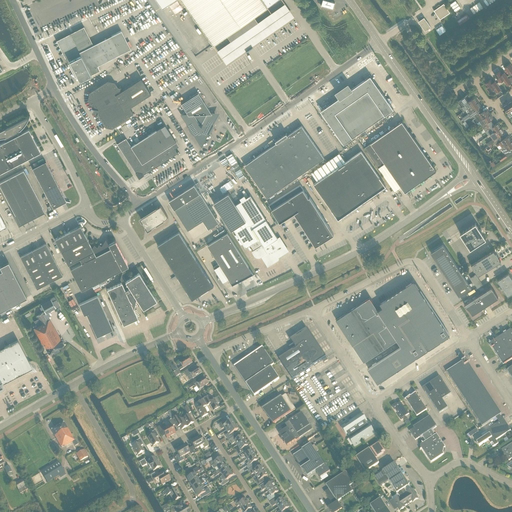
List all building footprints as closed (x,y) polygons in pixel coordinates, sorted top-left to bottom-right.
[(156,0),(162,7),(171,0),(181,0),(213,45),(277,0),(156,0)] [(335,3),(324,0),(323,0),(321,6),(333,9),(335,3)] [(440,20),(450,13),(444,4),(434,11),(440,20)] [(425,31),(431,27),(427,21),(426,22),(424,19),(420,22),(422,25),(421,25),(425,31)] [(100,70),(97,66),(131,49),(121,30),(93,45),(84,27),(57,41),(75,77),(77,76),(79,81),(83,78),(85,79),(86,77),(90,75),(100,70)] [(505,78),(500,71),(494,74),(499,82),(503,79),(507,85),(511,83),(507,76),(505,78)] [(352,138),(393,109),(376,84),(370,76),(350,90),(348,87),(339,93),(341,96),(321,111),(344,144),(352,138)] [(129,108),(151,94),(141,78),(120,92),(119,91),(119,89),(117,88),(114,83),(108,82),(90,93),(88,100),(94,108),(92,108),(98,109),(96,115),(97,115),(97,113),(105,126),(112,127),(133,113),(129,108)] [(489,92),(493,89),(496,93),(501,89),(497,83),(494,85),(490,79),(485,83),(487,86),(486,87),(489,92)] [(211,114),(198,93),(181,104),(188,115),(182,115),(188,125),(188,128),(189,130),(191,133),(192,134),(194,136),(195,135),(201,145),(207,135),(209,133),(210,132),(212,129),(212,127),(213,124),(212,124),(216,117),(214,114),(211,114)] [(474,97),(469,101),(465,96),(460,100),(463,104),(464,104),(467,109),(477,101),(474,97)] [(476,113),(474,110),(481,106),(477,101),(467,109),(469,112),(468,113),(470,117),(473,115),(476,113)] [(511,116),(511,109),(507,103),(503,106),(510,117),(511,116)] [(476,113),(473,115),(475,117),(479,114),(482,119),(490,114),(487,109),(481,113),(479,111),(476,113)] [(30,114),(29,114),(28,117),(5,129),(5,128),(0,130),(0,138),(2,138),(4,138),(5,141),(0,143),(12,166),(40,152),(29,129),(21,132),(20,130),(23,127),(26,123),(28,119),(30,114)] [(482,126),(483,129),(489,125),(487,122),(493,118),(490,114),(482,119),(479,121),(482,126)] [(380,137),(371,143),(364,148),(394,191),(401,187),(405,192),(436,171),(402,122),(381,136),(380,135),(379,136),(380,137)] [(483,129),(485,131),(488,129),(491,134),(501,127),(497,122),(490,127),(489,125),(483,129)] [(252,160),(262,174),(254,180),(267,198),(324,158),(302,125),(288,135),(286,133),(275,141),(277,143),(252,160)] [(493,139),(494,142),(499,138),(498,136),(504,132),(501,127),(491,134),(490,134),(493,139)] [(171,145),(176,142),(170,133),(166,136),(160,128),(131,146),(126,138),(118,143),(119,144),(118,145),(116,143),(138,176),(137,175),(141,176),(140,176),(140,177),(177,153),(171,145)] [(499,149),(500,148),(511,140),(508,136),(501,141),(499,138),(494,142),(496,144),(497,144),(500,148),(499,149)] [(505,155),(511,152),(509,149),(511,146),(511,141),(511,140),(500,148),(504,154),(505,155)] [(0,172),(12,166),(0,143),(0,172)] [(339,153),(311,173),(318,182),(314,184),(338,219),(386,186),(361,151),(345,162),(339,153)] [(66,201),(45,161),(32,168),(53,208),(66,201)] [(42,206),(23,170),(0,181),(0,185),(20,224),(43,211),(44,212),(45,212),(42,206)] [(208,229),(219,223),(194,185),(169,201),(188,231),(203,221),(208,229)] [(269,205),(280,222),(294,213),(315,246),(334,234),(310,196),(308,198),(300,185),(269,205)] [(251,195),(246,198),(244,195),(240,198),(241,201),(236,205),(246,221),(233,229),(246,248),(250,245),(254,250),(252,251),(254,254),(254,253),(257,256),(261,256),(268,266),(276,261),(275,259),(288,251),(280,238),(279,239),(276,236),(251,195)] [(168,217),(161,206),(140,219),(148,230),(168,217)] [(470,249),(486,239),(476,223),(460,233),(470,249)] [(81,263),(72,268),(84,289),(122,269),(123,271),(122,276),(124,274),(126,271),(124,268),(128,265),(115,240),(109,243),(106,239),(102,244),(100,243),(99,245),(98,244),(97,247),(94,245),(92,248),(80,226),(54,239),(68,265),(80,258),(82,263),(81,263)] [(157,244),(169,263),(190,249),(179,232),(162,243),(161,242),(157,244)] [(207,246),(219,264),(213,268),(223,283),(229,279),(233,286),(254,275),(237,249),(227,233),(207,246)] [(46,243),(20,257),(37,289),(62,276),(46,243)] [(443,244),(430,252),(459,296),(471,288),(443,244)] [(213,286),(190,249),(169,263),(193,300),(197,298),(196,297),(213,286)] [(471,265),(478,276),(501,261),(494,250),(471,265)] [(0,311),(27,298),(14,273),(8,262),(0,266),(0,267),(2,271),(0,271),(0,311)] [(120,280),(121,282),(107,289),(123,324),(138,318),(134,309),(134,305),(135,306),(137,305),(135,302),(136,298),(143,309),(156,301),(139,273),(126,281),(123,277),(124,274),(122,276),(120,280)] [(508,296),(511,293),(511,278),(509,273),(498,280),(502,287),(500,288),(502,290),(503,290),(508,296)] [(470,278),(478,290),(483,286),(476,274),(470,278)] [(378,310),(397,340),(401,346),(367,368),(377,383),(449,335),(413,280),(380,303),(383,307),(378,310)] [(469,309),(472,314),(498,298),(491,287),(464,305),(469,309)] [(111,330),(112,328),(97,295),(79,303),(84,314),(86,313),(96,335),(98,335),(101,334),(102,335),(105,334),(104,333),(111,330)] [(54,297),(51,299),(56,308),(60,306),(56,300),(54,297)] [(364,362),(397,340),(378,310),(370,298),(336,320),(364,362)] [(45,312),(43,313),(43,312),(37,316),(42,324),(33,329),(42,345),(43,345),(48,354),(54,351),(54,353),(59,350),(58,349),(64,346),(62,343),(63,342),(63,340),(61,340),(49,320),(48,321),(44,314),(45,313),(46,313),(56,308),(51,299),(41,305),(42,307),(43,309),(45,312)] [(290,340),(293,344),(289,347),(291,350),(279,359),(286,370),(292,379),(326,357),(319,347),(307,328),(290,340)] [(490,345),(503,365),(511,358),(511,331),(511,329),(490,343),(490,345)] [(30,363),(28,360),(18,340),(0,349),(0,377),(2,382),(3,383),(28,370),(29,369),(30,368),(30,366),(30,365),(30,363)] [(274,364),(261,345),(261,346),(262,347),(251,355),(250,358),(247,358),(234,366),(232,366),(234,367),(254,396),(254,395),(279,378),(271,366),(274,364)] [(180,371),(192,363),(188,357),(180,363),(182,367),(178,369),(180,371)] [(463,361),(446,372),(482,426),(496,417),(499,422),(487,430),(489,434),(477,442),(479,446),(488,440),(493,447),(498,444),(496,440),(511,430),(504,419),(502,420),(499,415),(501,414),(467,362),(463,361)] [(193,378),(201,373),(197,367),(191,372),(189,369),(184,372),(187,377),(190,375),(193,378)] [(431,382),(442,399),(451,394),(440,376),(431,382)] [(195,387),(196,387),(198,390),(208,383),(204,378),(198,382),(197,380),(188,385),(190,389),(194,386),(195,387)] [(431,382),(422,388),(439,413),(448,407),(442,399),(431,382)] [(405,399),(417,416),(427,409),(416,393),(417,392),(416,392),(411,395),(405,399)] [(268,417),(273,425),(296,409),(286,394),(264,408),(269,417),(268,417)] [(208,396),(203,399),(207,406),(209,404),(213,411),(219,408),(217,404),(219,403),(216,398),(214,399),(211,401),(208,396)] [(202,418),(207,415),(203,408),(206,406),(203,399),(197,402),(200,407),(197,409),(202,418)] [(393,407),(399,416),(398,416),(400,419),(401,419),(409,413),(408,414),(400,402),(402,402),(401,401),(393,407)] [(467,410),(458,416),(464,425),(473,419),(467,410)] [(340,426),(347,436),(348,435),(349,436),(347,437),(354,447),(363,441),(361,440),(364,438),(365,440),(375,433),(368,423),(367,424),(367,423),(368,422),(361,412),(348,420),(350,422),(346,425),(344,423),(340,426)] [(287,446),(300,438),(297,434),(310,426),(301,413),(285,424),(287,428),(279,434),(287,446)] [(188,426),(193,423),(189,415),(183,418),(188,426)] [(464,425),(458,416),(449,422),(455,431),(464,425)] [(182,419),(179,421),(177,417),(172,419),(175,425),(178,424),(181,430),(187,426),(182,419)] [(416,427),(409,431),(415,440),(422,436),(424,439),(433,433),(431,430),(436,427),(430,417),(416,426),(416,427)] [(166,427),(171,436),(176,433),(172,426),(174,425),(171,419),(167,422),(169,425),(166,427)] [(221,429),(224,428),(226,431),(234,425),(231,420),(227,423),(225,420),(218,425),(221,429)] [(74,440),(64,422),(51,430),(61,447),(64,445),(65,446),(72,442),(75,446),(78,444),(75,440),(74,440)] [(157,428),(160,433),(163,432),(166,438),(171,436),(166,427),(163,429),(161,425),(157,428)] [(235,435),(233,433),(238,430),(234,425),(226,431),(227,433),(225,435),(228,440),(234,437),(233,436),(235,435)] [(152,435),(148,437),(153,446),(159,443),(155,438),(158,436),(155,430),(150,433),(152,435)] [(445,447),(441,440),(436,434),(435,435),(433,433),(424,439),(425,441),(423,443),(421,441),(422,443),(422,444),(421,444),(421,445),(420,446),(420,447),(421,448),(421,449),(419,450),(420,450),(421,449),(430,463),(444,454),(443,452),(444,448),(445,447)] [(204,448),(209,446),(205,440),(203,442),(199,435),(194,438),(199,447),(202,445),(204,448)] [(234,437),(228,440),(231,445),(235,442),(237,445),(244,440),(241,435),(235,439),(234,437)] [(198,452),(197,448),(199,447),(194,438),(190,441),(193,446),(190,448),(193,453),(194,454),(198,452)] [(143,445),(140,439),(135,442),(136,444),(133,446),(138,455),(143,452),(140,446),(143,445)] [(241,449),(248,445),(244,440),(237,445),(239,448),(235,451),(238,455),(243,452),(241,449)] [(378,442),(356,457),(365,472),(379,463),(375,458),(383,453),(382,452),(384,451),(378,442)] [(511,442),(502,450),(504,453),(506,457),(509,461),(511,459),(511,458),(511,442)] [(180,447),(185,455),(189,453),(191,455),(193,453),(190,448),(188,449),(184,444),(180,447)] [(310,444),(293,456),(307,477),(316,471),(320,478),(330,471),(325,464),(324,465),(310,444)] [(180,447),(175,449),(178,455),(175,456),(179,463),(184,460),(182,457),(185,455),(180,447)] [(80,461),(88,457),(84,449),(76,454),(80,461)] [(247,460),(254,455),(251,450),(244,454),(243,452),(238,455),(241,459),(245,457),(247,460)] [(8,477),(13,475),(9,466),(6,467),(1,455),(0,455),(0,465),(2,464),(4,469),(4,468),(8,477)] [(254,455),(247,460),(248,462),(246,464),(248,466),(246,467),(248,469),(253,466),(251,464),(257,460),(254,455)] [(153,471),(160,467),(155,457),(148,461),(153,471)] [(216,467),(223,462),(220,457),(213,462),(210,457),(204,461),(206,464),(209,462),(213,469),(216,467)] [(47,483),(64,472),(58,462),(41,472),(47,483)] [(216,467),(218,470),(212,474),(213,476),(214,475),(215,475),(226,467),(223,462),(216,467)] [(395,463),(374,477),(380,486),(388,481),(397,493),(400,497),(401,496),(407,505),(407,504),(408,505),(410,503),(409,503),(410,503),(404,494),(407,493),(404,488),(409,485),(398,468),(395,463)] [(251,475),(254,473),(255,476),(264,470),(261,465),(256,468),(255,466),(248,470),(251,475)] [(198,474),(197,472),(199,471),(197,467),(191,471),(193,474),(187,478),(189,483),(197,478),(195,476),(198,474)] [(215,477),(217,475),(220,473),(222,476),(229,471),(226,467),(215,475),(214,475),(215,477)] [(264,470),(255,476),(257,479),(255,480),(258,485),(265,481),(263,478),(267,475),(264,470)] [(229,471),(222,476),(224,479),(219,482),(222,486),(228,482),(227,480),(233,476),(229,471)] [(354,484),(346,472),(326,485),(329,489),(324,492),(332,504),(336,501),(337,502),(353,492),(350,486),(354,484)] [(161,477),(159,474),(153,478),(155,483),(159,480),(162,485),(170,480),(167,474),(161,477)] [(197,478),(189,483),(192,487),(203,481),(202,479),(199,481),(197,478)] [(22,480),(15,484),(18,489),(20,493),(27,489),(25,485),(22,480)] [(204,483),(203,481),(192,487),(195,492),(202,488),(201,485),(204,483)] [(262,491),(265,488),(267,492),(275,487),(272,482),(265,486),(264,483),(259,486),(262,491)] [(266,497),(269,501),(274,498),(272,496),(278,492),(275,487),(267,492),(269,495),(266,497)] [(174,502),(180,498),(175,489),(172,491),(170,488),(164,492),(162,493),(164,496),(166,495),(166,496),(169,494),(174,502)] [(204,491),(202,488),(195,492),(197,497),(200,495),(202,498),(211,493),(208,488),(204,491)] [(407,493),(404,494),(410,503),(412,501),(413,502),(418,499),(412,489),(407,493)] [(392,500),(389,502),(395,510),(398,508),(400,511),(405,507),(405,506),(407,505),(401,496),(400,497),(394,501),(392,500)] [(237,507),(239,506),(241,508),(248,503),(245,498),(243,500),(241,498),(234,502),(237,507)] [(272,507),(276,504),(278,507),(285,503),(282,498),(276,502),(274,499),(269,502),(272,507)] [(388,511),(380,499),(370,506),(373,511),(388,511)] [(337,511),(342,509),(337,502),(336,501),(332,504),(333,504),(328,508),(330,511),(337,511)] [(183,507),(180,502),(170,508),(172,511),(175,511),(176,511),(188,511),(185,506),(183,507)] [(251,508),(248,503),(241,508),(243,511),(250,511),(249,510),(251,508)] [(278,507),(280,510),(277,511),(282,511),(288,507),(285,503),(278,507)]
